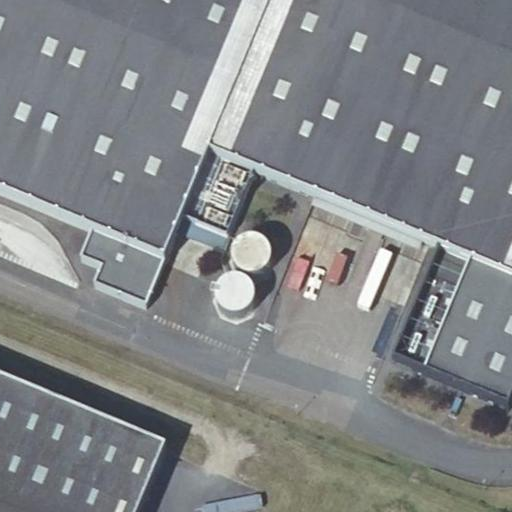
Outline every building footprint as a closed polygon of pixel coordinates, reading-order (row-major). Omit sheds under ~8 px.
[(511,0),(0,0),(0,199),(175,272),(192,230),(219,164),(265,183),(447,258),(511,285),(511,0)] [(192,230),(237,249),(265,183),(219,164),(192,230)] [(263,254),(257,255),(253,258),(249,262),(247,267),(247,273),(249,278),(253,282),(258,284),(264,284),(269,283),(273,279),(276,275),(277,269),(276,264),(273,259),(268,256),(263,254)] [(511,308),(511,285),(447,258),(434,290),(507,320),(511,308)] [(400,361),(425,371),(440,336),(423,329),(415,349),(406,346),(400,361)] [(0,511),(146,511),(176,441),(0,370),(0,511)]
